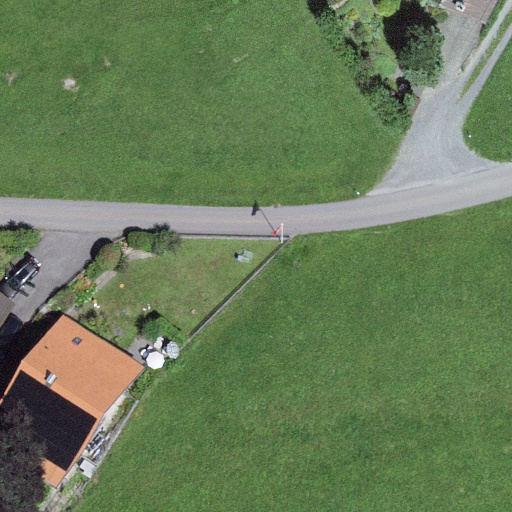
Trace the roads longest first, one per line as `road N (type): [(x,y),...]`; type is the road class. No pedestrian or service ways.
road 1 (track): [(511,181),(439,205),(272,230),(0,217)]
road 2 (track): [(511,14),(431,149),(439,205)]
